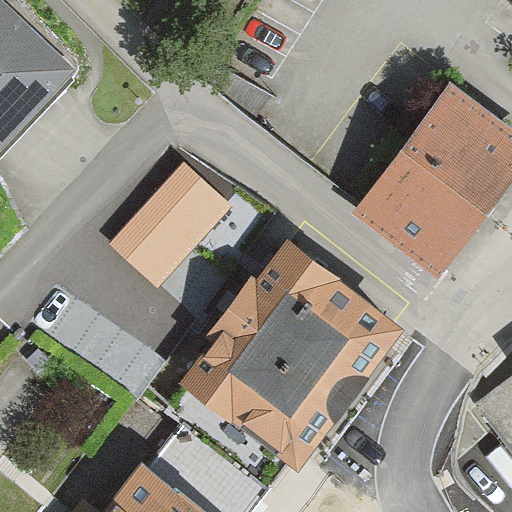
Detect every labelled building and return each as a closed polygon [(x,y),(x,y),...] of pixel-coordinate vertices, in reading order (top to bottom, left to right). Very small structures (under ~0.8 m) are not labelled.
[(0,152),(73,79),(0,6),(0,152)] [(442,75),(346,201),(427,263),(511,151),(511,128),(483,106),(442,75)] [(217,449),(263,484),(399,309),(292,226),(156,401),(177,418),(217,449)] [(511,365),(473,396),(511,447),(511,365)] [(167,511),(217,449),(177,418),(105,511),(85,495),(71,511),(167,511)] [(241,511),(263,484),(217,449),(167,511),(241,511)]
